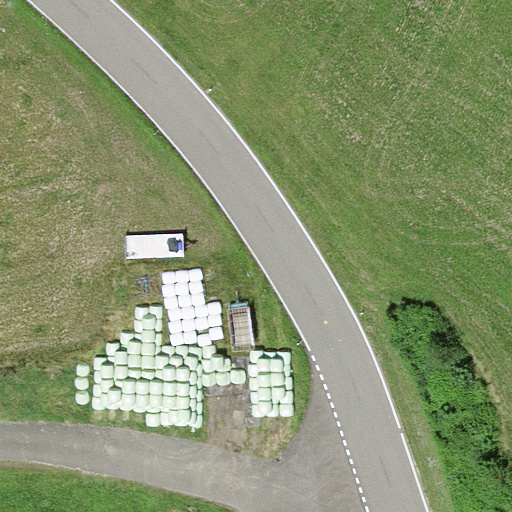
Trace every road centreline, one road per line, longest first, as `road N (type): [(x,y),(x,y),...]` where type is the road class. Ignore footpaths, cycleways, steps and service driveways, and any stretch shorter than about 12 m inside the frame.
road 1 (tertiary): [(66,0),(204,131),(301,272),(359,395),(397,511)]
road 2 (track): [(0,440),(146,459),(297,511)]
